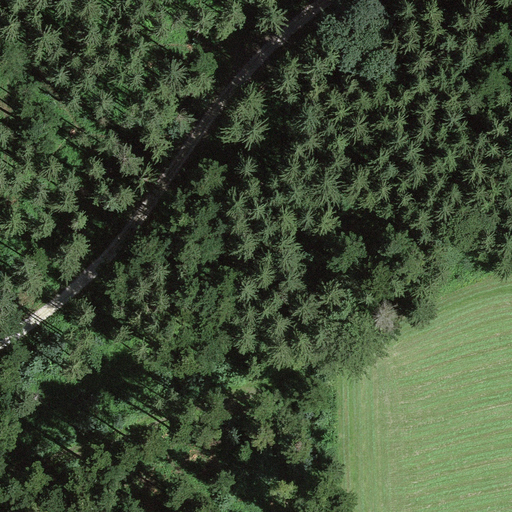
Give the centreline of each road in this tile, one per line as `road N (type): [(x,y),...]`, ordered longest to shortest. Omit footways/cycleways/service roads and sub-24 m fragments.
road 1 (track): [(0,462),(42,455),(353,349),(511,279)]
road 2 (track): [(325,0),(254,57),(212,106),(113,251),(0,346)]
